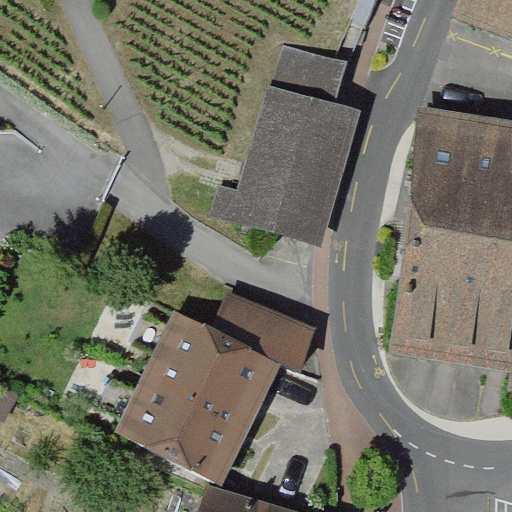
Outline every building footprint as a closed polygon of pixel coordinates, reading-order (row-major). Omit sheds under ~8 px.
[(511,0),(460,0),(453,21),(511,42),(511,0)] [(329,250),(365,113),(340,106),(351,63),(290,47),(279,90),(271,88),(244,192),(222,187),(214,220),(329,250)] [(511,122),(427,110),(390,359),(511,377),(511,122)] [(320,329),(229,291),(212,332),(175,314),(118,432),(227,485),(284,367),(313,379),(320,329)] [(338,511),(343,485),(276,467),(270,503),(209,489),(203,511),(338,511)]
